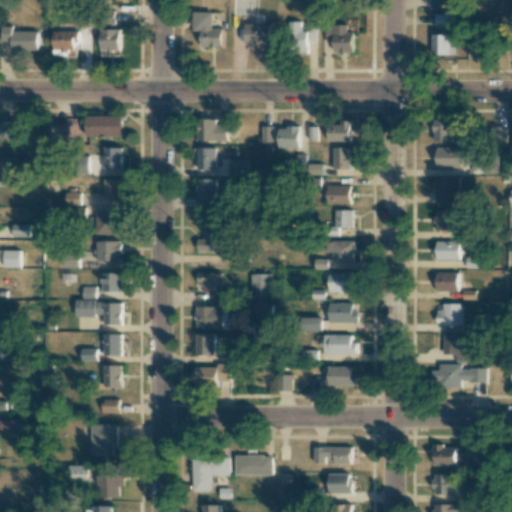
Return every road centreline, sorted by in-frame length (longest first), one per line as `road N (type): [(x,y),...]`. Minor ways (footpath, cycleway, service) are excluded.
road 1 (residential): [(511,93),(0,91)]
road 2 (residential): [(160,0),(161,511)]
road 3 (residential): [(393,0),(394,511)]
road 4 (residential): [(511,418),(162,421)]
